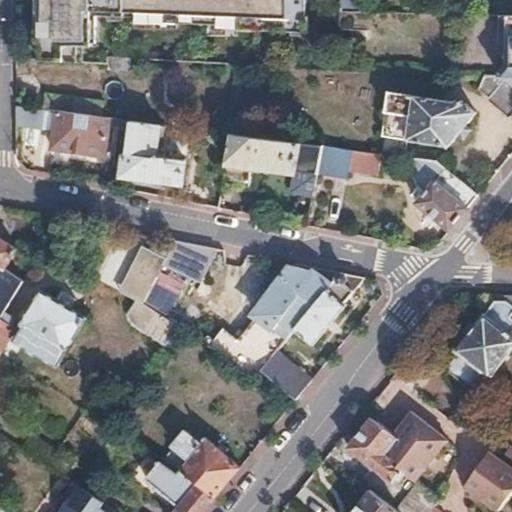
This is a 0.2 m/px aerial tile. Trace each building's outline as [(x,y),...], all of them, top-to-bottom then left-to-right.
[(30,0),(29,61),(60,64),(62,46),(92,46),(99,22),(307,32),(307,0),(30,0)] [(340,0),(340,11),(356,12),(356,0),(340,0)] [(511,14),(491,14),(490,23),(511,24),(511,14)] [(107,64),(107,68),(131,70),(131,59),(107,57),(107,64)] [(440,61),(439,71),(471,72),(471,62),(440,61)] [(490,77),(480,89),(489,97),(487,99),(509,118),(511,115),(511,83),(506,78),(490,77)] [(44,110),(56,112),(101,117),(103,101),(45,94),(44,110)] [(415,98),(411,140),(444,143),(449,146),(477,113),(466,103),(415,98)] [(44,110),(15,107),(15,127),(54,132),(56,112),(44,110)] [(54,132),(52,149),(105,155),(108,128),(118,130),(119,120),(101,117),(56,112),(54,132)] [(119,120),(118,130),(129,131),(123,177),(182,184),(185,160),(156,156),(159,125),(119,120)] [(232,134),(227,163),(319,175),(325,146),(232,134)] [(325,146),(319,175),(348,179),(349,171),(379,174),(382,153),(325,146)] [(412,157),(411,167),(419,187),(426,194),(417,203),(449,231),(477,197),(436,160),(412,157)] [(179,236),(168,269),(207,282),(218,248),(179,236)] [(0,268),(3,270),(17,250),(0,238),(0,268)] [(142,249),(132,268),(156,280),(166,260),(142,249)] [(297,265),(256,315),(275,330),(283,320),(295,330),(341,274),(297,265)] [(0,268),(0,314),(21,282),(3,270),(0,268)] [(132,268),(120,293),(144,305),(156,280),(132,268)] [(295,330),(293,333),(312,347),(346,305),(344,304),(365,279),(341,274),(295,330)] [(22,325),(13,339),(24,346),(33,333),(43,340),(35,353),(54,365),(84,319),(40,290),(19,323),(22,325)] [(459,354),(451,364),(452,375),(471,389),(481,387),(490,376),(492,377),(511,350),(511,296),(497,297),(497,304),(493,304),(457,352),(459,354)] [(0,320),(0,345),(12,329),(0,320)] [(258,332),(232,365),(252,378),(258,372),(277,348),(258,332)] [(276,354),(260,373),(295,401),(311,382),(276,354)] [(399,439),(387,455),(399,464),(396,468),(401,472),(415,482),(447,441),(410,413),(393,435),(399,439)] [(371,418),(348,450),(393,483),(401,472),(396,468),(399,464),(387,455),(399,439),(393,435),(371,418)] [(184,435),(159,464),(160,465),(177,477),(181,473),(215,498),(239,469),(204,441),(199,447),(184,435)] [(57,453),(48,466),(72,482),(81,469),(57,453)] [(511,459),(505,454),(497,466),(511,477),(511,459)] [(486,458),(464,488),(496,511),(498,511),(511,493),(511,477),(497,466),(486,458)] [(160,465),(147,484),(180,509),(177,511),(203,511),(215,498),(181,473),(177,477),(160,465)] [(74,483),(54,511),(101,511),(100,511),(105,504),(74,483)] [(419,485),(398,511),(432,511),(441,501),(419,485)] [(396,511),(370,492),(355,511),(396,511)]
